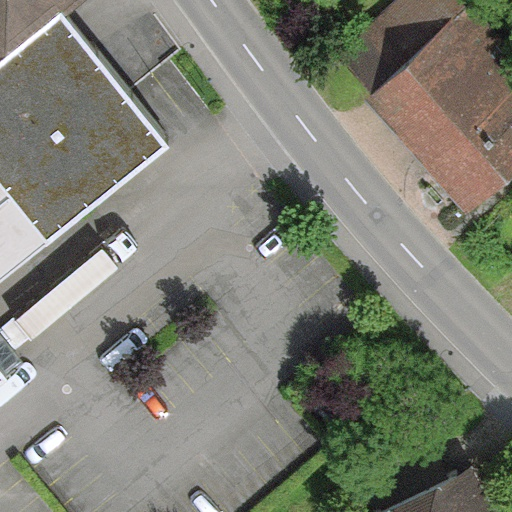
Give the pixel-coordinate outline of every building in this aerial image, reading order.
[(67,0),(51,0),(1,41),(0,39),(0,256),(167,123),(67,0)] [(0,0),(0,39),(1,41),(51,0),(0,0)] [(398,0),(350,42),(379,74),(464,0),(398,0)] [(511,43),(474,0),(464,0),(379,74),(367,84),(467,198),(511,159),(511,43)] [(0,367),(8,361),(0,349),(0,367)] [(500,511),(472,457),(363,511),(500,511)]
